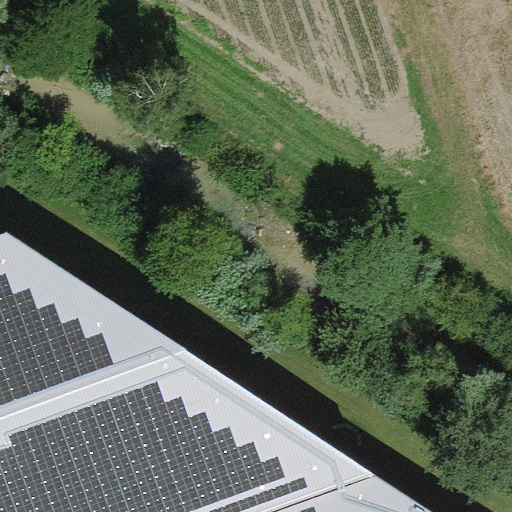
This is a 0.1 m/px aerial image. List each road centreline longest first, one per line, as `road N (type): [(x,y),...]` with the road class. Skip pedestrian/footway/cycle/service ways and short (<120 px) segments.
road 1 (track): [(444,265),(461,226),(464,162),(406,0)]
road 2 (residential): [(509,511),(417,465),(391,428)]
